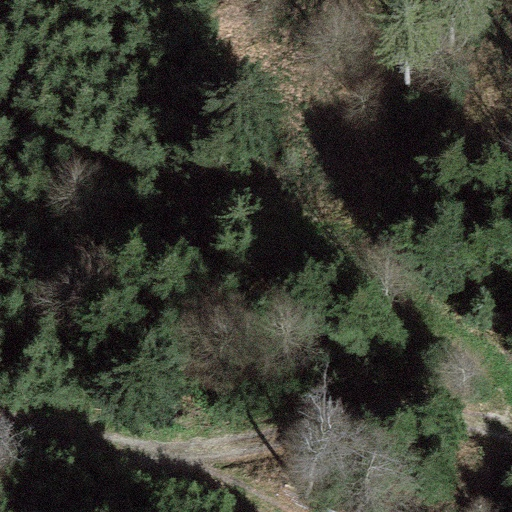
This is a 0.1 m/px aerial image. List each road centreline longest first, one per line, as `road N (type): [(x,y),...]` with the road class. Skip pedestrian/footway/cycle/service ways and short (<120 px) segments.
road 1 (track): [(0,127),(379,285),(511,410)]
road 2 (track): [(0,422),(135,457),(259,448),(343,417),(413,376),(444,345)]
